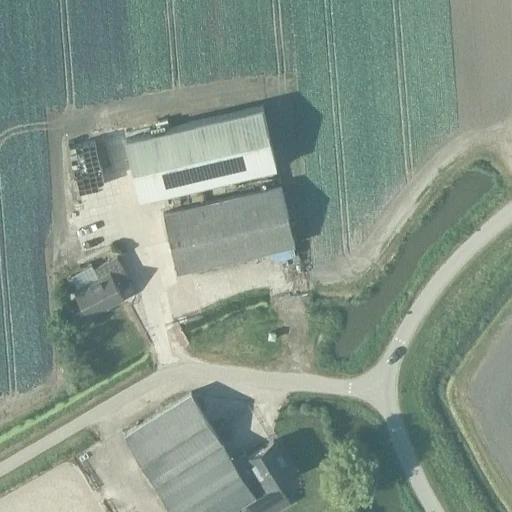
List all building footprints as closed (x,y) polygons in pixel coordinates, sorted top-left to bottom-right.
[(264,109),(126,140),(139,205),(279,173),(264,109)] [(294,245),(281,187),(163,214),(176,272),(294,245)] [(66,235),(68,245),(87,241),(84,231),(66,235)] [(122,299),(115,286),(128,279),(116,257),(93,269),(97,278),(74,291),(88,317),(122,299)] [(292,471),(273,441),(248,457),(245,453),(234,460),(192,393),(124,435),(171,511),(227,511),(255,495),(246,481),(258,474),(267,487),(292,471)]
